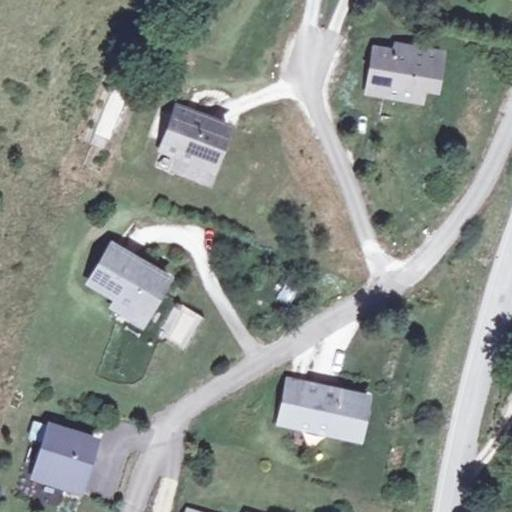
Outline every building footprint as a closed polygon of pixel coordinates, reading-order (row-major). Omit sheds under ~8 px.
[(380,49),(371,91),(422,101),(426,82),(438,86),(446,52),(412,45),(408,55),(380,49)] [(86,135),(112,145),(131,95),(106,85),(86,135)] [(177,101),(156,165),(216,185),(238,121),(177,101)] [(177,278),(114,241),(89,285),(115,300),(108,311),(145,332),(177,278)] [(187,352),(206,317),(176,301),(157,337),(187,352)] [(305,369),(290,365),(278,406),(293,410),(305,369)] [(366,386),(305,369),(293,410),(343,424),(348,404),(360,407),(366,386)] [(360,407),(348,404),(343,424),(354,428),(360,407)] [(98,443),(54,426),(36,474),(74,489),(85,462),(90,464),(98,443)]
